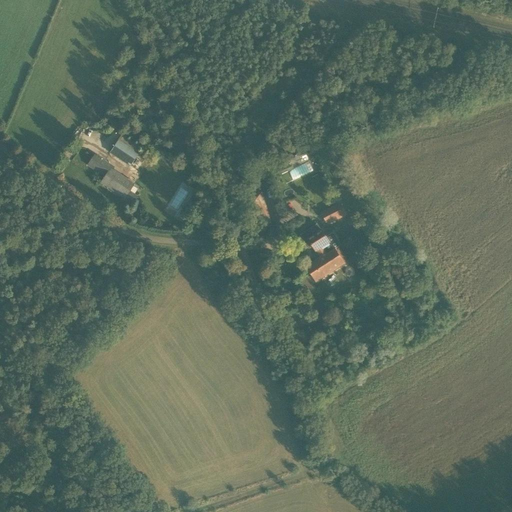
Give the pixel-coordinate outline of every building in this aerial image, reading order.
[(110,152),(130,166),(135,159),(139,154),(118,140),(110,152)] [(291,156),(286,158),(288,162),(293,160),(296,161),(300,159),(301,156),(306,153),(303,147),(298,149),(299,151),(297,151),(293,153),(291,156)] [(131,206),(136,197),(137,196),(129,191),(133,184),(112,170),(114,167),(95,154),(88,165),(105,176),(101,182),(123,197),(121,200),(131,206)] [(309,161),(288,170),(292,180),(313,171),(309,161)] [(180,189),(178,197),(188,200),(190,192),(180,189)] [(254,228),(264,225),(269,224),(261,195),(245,199),(254,228)] [(327,225),(347,215),(341,203),(321,213),(327,225)] [(186,205),(180,214),(188,219),(194,210),(186,205)] [(328,241),(329,241),(322,230),(321,231),(316,224),(299,236),(304,243),(308,247),(312,245),(320,257),(332,249),(332,250),(334,249),(331,243),(330,244),(328,241)] [(347,248),(359,240),(355,235),(343,243),(347,248)] [(332,249),(320,257),(307,267),(317,281),(345,262),(342,259),(346,256),(341,250),(338,252),(336,248),(335,249),(334,249),(332,250),(332,249)] [(303,344),(312,340),(305,327),(296,331),(296,332),(300,339),(303,344)]
